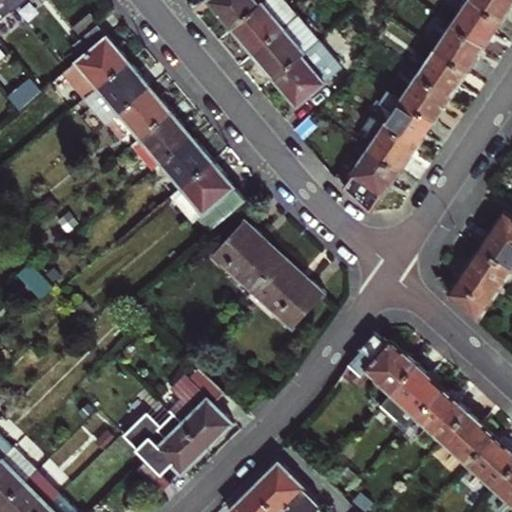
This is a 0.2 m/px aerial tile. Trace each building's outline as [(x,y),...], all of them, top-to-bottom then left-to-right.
[(0,0),(11,12),(25,0),(0,0)] [(0,0),(0,21),(11,12),(0,0)] [(219,15),(232,29),(260,5),(255,0),(214,0),(210,4),(219,15)] [(472,0),(470,0),(454,24),(486,45),(493,35),(503,20),(472,0)] [(511,6),(511,0),(472,0),(503,20),(510,9),(511,6)] [(240,39),(253,54),(285,27),(264,2),(260,5),(232,29),(240,39)] [(437,49),(469,71),(477,59),(486,45),(454,24),(437,49)] [(96,26),(74,45),(84,56),(106,37),(96,26)] [(285,27),(253,54),(260,63),(274,79),(301,57),(306,52),(285,27)] [(114,46),(106,37),(84,56),(75,64),(96,87),(126,61),(114,46)] [(460,84),(469,71),(437,49),(421,74),(452,96),(460,84)] [(301,57),(274,79),(287,94),(298,107),(324,84),(301,57)] [(96,87),(116,111),(147,86),(136,72),(126,61),(96,87)] [(404,100),(435,121),(445,106),(452,96),(421,74),(404,100)] [(116,111),(137,138),(169,111),(158,98),(147,86),(116,111)] [(404,100),(387,125),(418,146),(427,134),(435,121),(404,100)] [(137,138),(116,111),(108,118),(129,144),(137,138)] [(150,170),(159,162),(190,136),(177,122),(169,111),(137,138),(129,144),(150,170)] [(418,146),(387,125),(370,150),(401,171),(410,158),(418,146)] [(190,136),(159,162),(179,185),(210,160),(198,146),(190,136)] [(401,171),(370,150),(354,174),(385,195),(394,182),(401,171)] [(210,160),(179,185),(203,215),(233,188),(217,169),(210,160)] [(214,227),(247,198),(236,185),(233,188),(203,215),(214,227)] [(484,245),(511,263),(511,213),(507,210),(493,231),(484,245)] [(259,242),(265,235),(247,218),(214,253),(254,291),(281,262),(259,242)] [(287,256),(265,235),(259,242),(281,262),(287,256)] [(511,263),(484,245),(469,267),(451,293),(480,319),(507,279),(511,282),(511,263)] [(287,256),(281,262),(303,282),(309,276),(287,256)] [(303,282),(281,262),(254,291),(294,327),(327,292),(309,276),(303,282)] [(394,392),(420,364),(409,354),(393,339),(391,342),(387,336),(386,337),(379,330),(364,345),(365,347),(353,361),(348,369),(361,381),(371,370),(394,392)] [(198,363),(187,374),(193,379),(203,368),(198,363)] [(420,415),(445,387),(434,376),(420,364),(394,392),(420,415)] [(184,423),(210,449),(225,434),(236,423),(216,404),(228,393),(203,368),(193,379),(187,374),(173,389),(184,399),(172,411),(175,414),(184,423)] [(265,390),(252,378),(240,390),(253,403),(265,390)] [(420,415),(446,439),(472,411),(461,401),(445,387),(420,415)] [(472,411),(446,439),(472,462),(497,434),(485,423),(472,411)] [(144,431),(133,442),(154,463),(156,465),(168,453),(187,472),(200,459),(210,449),(184,423),(175,414),(157,430),(167,440),(161,447),(144,431)] [(0,457),(3,461),(15,449),(0,434),(0,457)] [(511,448),(511,447),(497,434),(472,462),(498,486),(511,470),(511,448)] [(0,508),(1,509),(38,472),(15,449),(3,461),(0,463),(0,508)] [(156,465),(154,463),(142,474),(163,495),(175,484),(156,465)] [(274,472),(259,488),(283,511),(306,488),(283,464),(274,472)] [(44,511),(52,504),(61,496),(63,494),(40,470),(38,472),(1,509),(3,511),(44,511)] [(511,470),(498,486),(511,499),(511,470)] [(282,511),(283,511),(259,488),(248,499),(235,511),(282,511)] [(76,511),(61,496),(52,504),(59,511),(76,511)]
